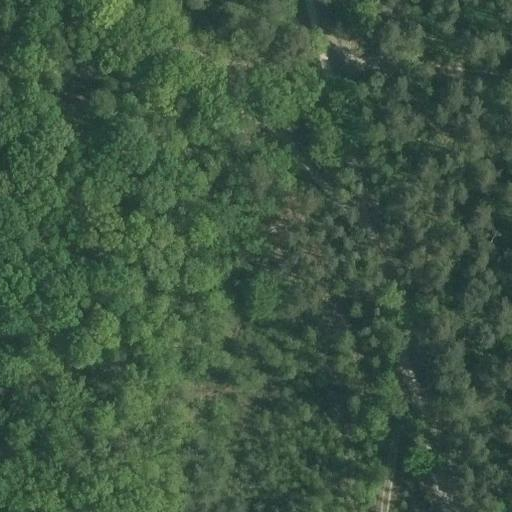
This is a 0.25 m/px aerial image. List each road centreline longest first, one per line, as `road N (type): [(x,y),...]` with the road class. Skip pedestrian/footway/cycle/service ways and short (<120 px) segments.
road 1 (track): [(412,343),(340,70)]
road 2 (track): [(180,56),(0,0)]
road 3 (track): [(457,511),(412,343)]
road 4 (track): [(340,70),(511,75)]
road 5 (track): [(340,70),(295,77),(180,56)]
road 6 (track): [(407,365),(383,511)]
